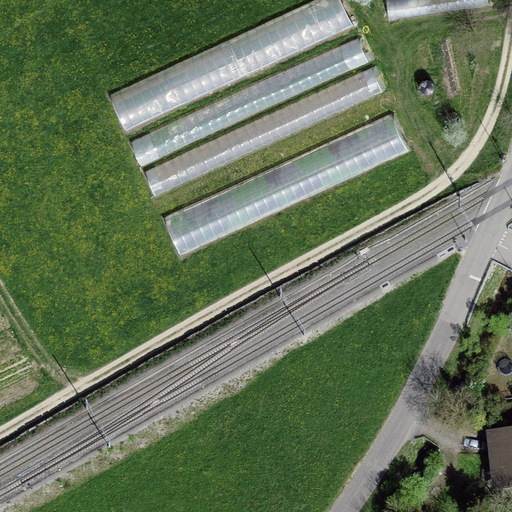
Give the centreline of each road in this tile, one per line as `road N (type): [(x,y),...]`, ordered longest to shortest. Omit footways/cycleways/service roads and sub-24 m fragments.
road 1 (track): [(511,37),(486,126),(452,175),(0,432)]
road 2 (unclassified): [(489,239),(407,417),(342,511)]
